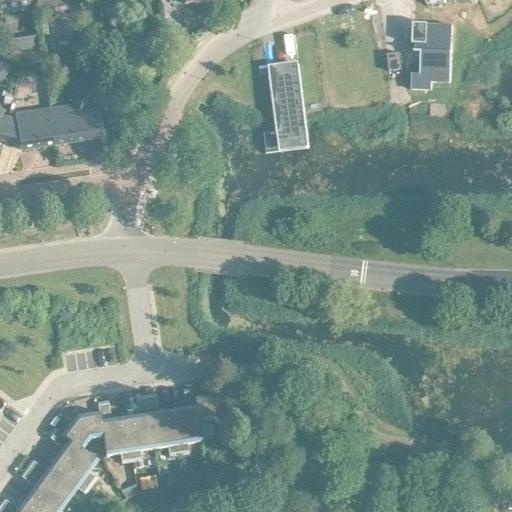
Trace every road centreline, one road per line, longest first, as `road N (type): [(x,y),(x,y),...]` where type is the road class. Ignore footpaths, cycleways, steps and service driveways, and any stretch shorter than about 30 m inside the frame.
road 1 (residential): [(337,511),(315,417),(279,380),(244,362),(215,359),(147,367)]
road 2 (tertiary): [(511,282),(247,253)]
road 3 (residential): [(126,177),(238,31),(277,16)]
road 4 (residential): [(147,367),(61,382),(0,461)]
road 5 (tertiary): [(134,243),(0,259)]
road 6 (residential): [(0,192),(126,177)]
road 7 (residential): [(147,367),(134,243)]
